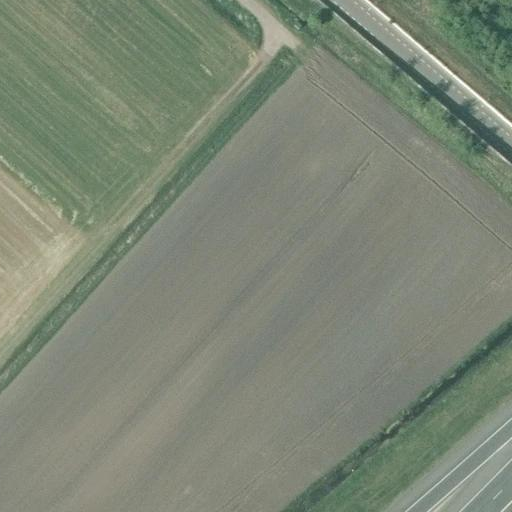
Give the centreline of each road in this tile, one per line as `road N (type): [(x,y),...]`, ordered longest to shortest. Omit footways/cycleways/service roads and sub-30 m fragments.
road 1 (tertiary): [(511,147),(341,0)]
road 2 (motorway): [(511,428),(415,511)]
